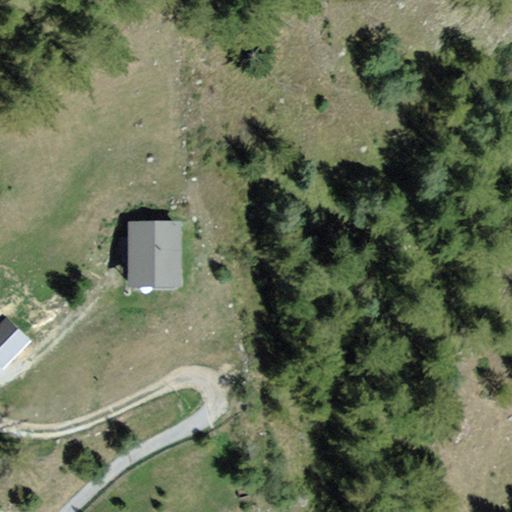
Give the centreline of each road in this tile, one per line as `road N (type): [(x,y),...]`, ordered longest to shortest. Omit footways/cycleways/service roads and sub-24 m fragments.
road 1 (track): [(214,384),(207,374),(175,376),(144,397),(52,431),(0,422)]
road 2 (residential): [(65,511),(128,459),(210,416),(218,405),(214,384)]
road 3 (track): [(0,376),(52,340),(105,287)]
